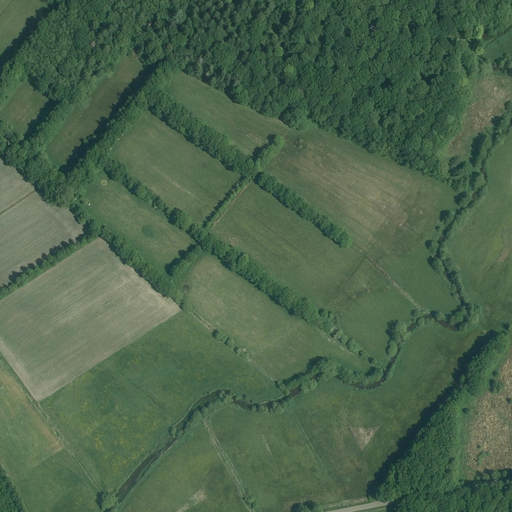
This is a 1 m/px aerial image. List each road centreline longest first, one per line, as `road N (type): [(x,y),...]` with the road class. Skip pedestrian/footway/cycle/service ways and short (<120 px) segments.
road 1 (track): [(64,190),(73,194),(181,64)]
road 2 (unclassified): [(339,511),(511,479)]
